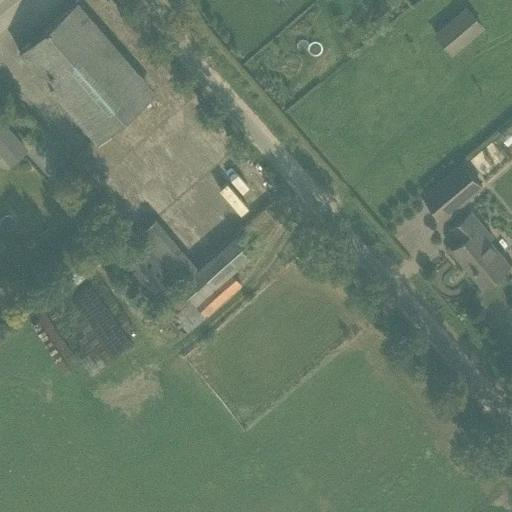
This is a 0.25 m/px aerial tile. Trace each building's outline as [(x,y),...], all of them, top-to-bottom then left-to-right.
[(151,95),(73,4),(19,51),(97,142),(151,95)] [(433,34),(451,54),(484,26),(466,5),(433,34)] [(0,144),(11,134),(0,121),(0,144)] [(482,187),(462,163),(425,195),(445,218),(482,187)] [(471,213),(453,228),(463,240),(453,249),(464,263),(466,262),(485,285),(509,264),(489,240),(492,237),(471,213)] [(155,303),(177,284),(143,243),(115,266),(119,271),(143,299),(147,296),(154,304),(155,303)] [(221,249),(199,269),(158,306),(183,334),(242,284),(232,271),(236,268),(221,249)] [(61,295),(99,263),(89,251),(52,284),(61,295)] [(123,342),(101,284),(59,299),(80,358),(123,342)]
